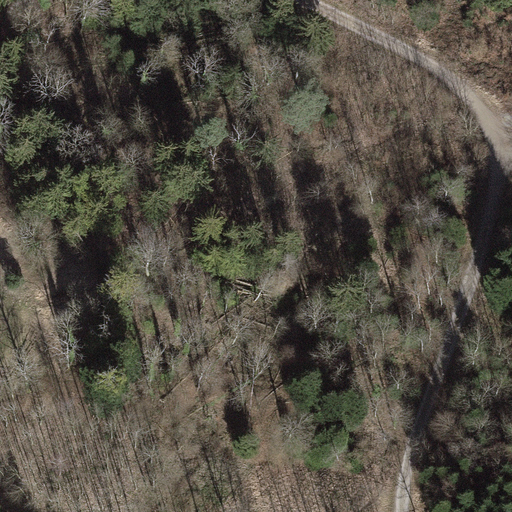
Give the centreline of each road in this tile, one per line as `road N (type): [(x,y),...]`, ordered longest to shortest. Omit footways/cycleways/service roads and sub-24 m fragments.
road 1 (track): [(511,142),(403,473),(405,511)]
road 2 (track): [(303,0),(456,81),(511,142)]
